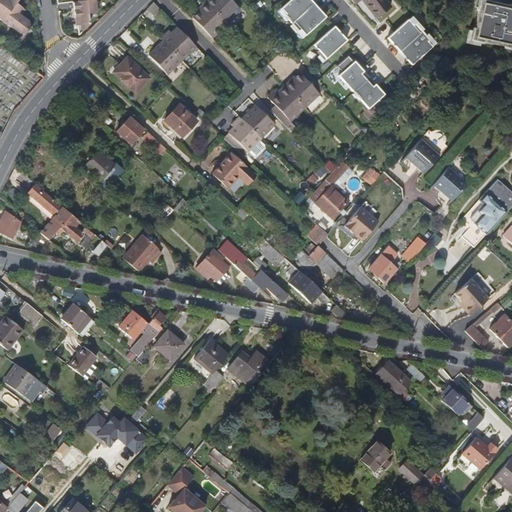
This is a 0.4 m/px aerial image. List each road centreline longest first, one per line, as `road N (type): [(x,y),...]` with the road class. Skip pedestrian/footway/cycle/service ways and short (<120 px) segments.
road 1 (residential): [(0,258),(511,372)]
road 2 (tertiary): [(0,165),(22,124),(71,66)]
